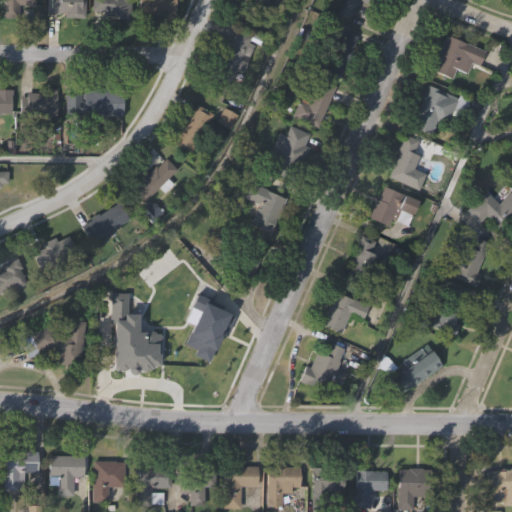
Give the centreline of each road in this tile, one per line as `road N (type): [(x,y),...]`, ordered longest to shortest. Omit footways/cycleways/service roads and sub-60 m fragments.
road 1 (tertiary): [(0,400),(197,423),(511,424)]
road 2 (residential): [(418,0),(238,423)]
road 3 (residential): [(0,226),(81,188),(148,125),(206,0)]
road 4 (residential): [(511,303),(463,424),(460,511)]
road 5 (residential): [(0,52),(181,55)]
